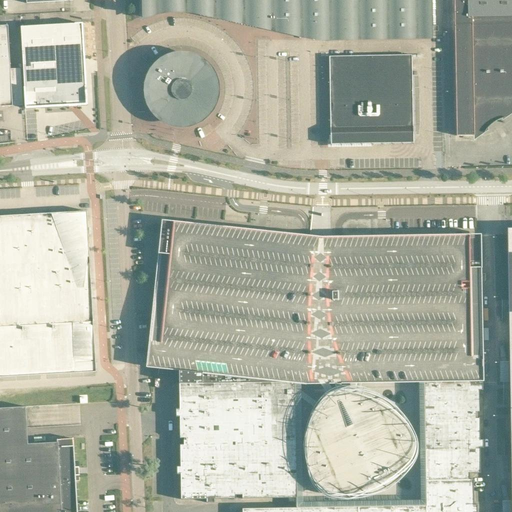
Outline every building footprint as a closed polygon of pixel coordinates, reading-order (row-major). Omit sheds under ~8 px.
[(181,9),(180,0),(141,0),(142,17),(146,16),(149,14),(152,13),(156,12),(159,11),(163,11),(166,10),(170,10),(173,9),(177,9),(181,9)] [(214,15),(213,0),(180,0),(181,9),(184,10),(187,10),(190,10),(193,11),(214,15)] [(253,24),(252,0),(213,0),(214,15),(253,24)] [(285,31),(284,0),(252,0),(253,24),(285,31)] [(284,0),(285,31),(309,36),(316,37),(323,38),(328,38),(327,0),(284,0)] [(327,0),(328,38),(432,36),(430,0),(327,0)] [(511,0),(453,0),(454,12),(511,11),(511,0)] [(488,121),(488,114),(502,113),(502,111),(505,110),(507,109),(509,108),(511,107),(511,11),(454,12),(456,136),(474,135),(474,130),(476,129),(478,128),(480,127),(482,126),(484,124),(486,123),(487,121),(488,121)] [(21,27),(25,107),(86,104),(82,23),(21,27)] [(7,26),(0,26),(0,106),(12,106),(10,69),(7,26)] [(413,143),(411,55),(329,56),(330,101),(330,118),(330,138),(331,137),(331,144),(413,143)] [(206,67),(204,66),(202,64),(201,63),(199,61),(197,60),(195,59),(193,58),(190,58),(188,57),(186,57),(184,57),(181,57),(179,57),(177,57),(175,57),(173,58),(170,58),(168,59),(166,60),(164,61),(162,62),(161,64),(159,65),(157,67),(158,68),(152,77),(150,77),(151,77),(150,79),(149,82),(149,84),(148,86),(148,88),(148,91),(148,93),(149,95),(149,97),(150,99),(150,102),(151,104),(152,106),(154,108),(155,110),(156,111),(158,113),(159,115),(161,116),(163,117),(165,118),(167,120),(169,120),(171,121),(173,122),(176,122),(178,123),(180,123),(182,123),(185,123),(187,122),(189,122),(191,121),(193,120),(196,120),(195,119),(200,113),(202,116),(208,109),(206,108),(211,102),(212,103),(213,101),(213,99),(214,96),(214,94),(214,92),(214,90),(214,87),(214,85),(214,83),(213,81),(213,79),(212,77),(211,74),(210,72),(208,71),(207,69),(206,67)] [(0,215),(0,376),(4,377),(96,372),(95,359),(93,326),(91,287),(88,240),(87,211),(80,211),(73,212),(62,212),(49,213),(41,213),(0,215)] [(157,273),(147,366),(178,369),(178,382),(295,380),(297,364),(302,365),(313,257),(308,256),(309,247),(293,245),(283,244),(283,243),(283,236),(284,233),(292,234),(292,233),(219,226),(219,227),(214,227),(163,221),(157,273)] [(328,304),(328,310),(331,324),(336,338),(341,351),(347,364),(423,363),(423,357),(438,357),(478,357),(481,357),(479,252),(423,236),(423,235),(349,236),(350,237),(357,237),(358,246),(358,248),(331,248),(331,257),(326,257),(327,292),(333,292),(333,299),(328,304)] [(479,382),(478,357),(438,357),(423,357),(423,363),(425,473),(469,473),(480,473),(480,448),(483,447),(483,439),(479,439),(479,418),(476,418),(475,412),(479,412),(479,390),(482,390),(482,382),(479,382)] [(500,382),(509,382),(508,361),(500,361),(500,382)] [(179,409),(175,409),(176,416),(179,416),(180,438),(183,438),(183,441),(296,439),(295,380),(178,382),(179,409)] [(354,394),(344,393),(337,394),(331,397),(326,401),(322,407),(319,413),(314,424),(311,435),(311,447),(310,452),(309,458),(319,462),(320,470),(322,476),(326,480),(331,484),(337,486),(343,486),(354,485),(365,482),(376,478),(386,472),(394,464),(399,461),(402,456),(404,451),(404,446),(403,441),(401,436),(396,429),(397,427),(400,419),(395,416),(391,413),(383,406),(374,400),(364,396),(354,394)] [(0,511),(76,511),(77,511),(75,480),(76,480),(79,480),(78,475),(79,475),(79,474),(78,474),(78,467),(74,467),(72,438),(57,439),(57,442),(28,444),(27,439),(26,406),(0,407),(0,511)] [(180,466),(176,466),(177,474),(180,474),(181,499),(206,499),(206,502),(214,502),(214,499),(236,499),(236,495),(242,495),(242,498),(297,497),(296,439),(183,441),(183,444),(180,444),(180,466)] [(469,479),(469,473),(425,473),(425,505),(401,505),(401,511),(477,511),(477,504),(473,504),(473,479),(469,479)]
